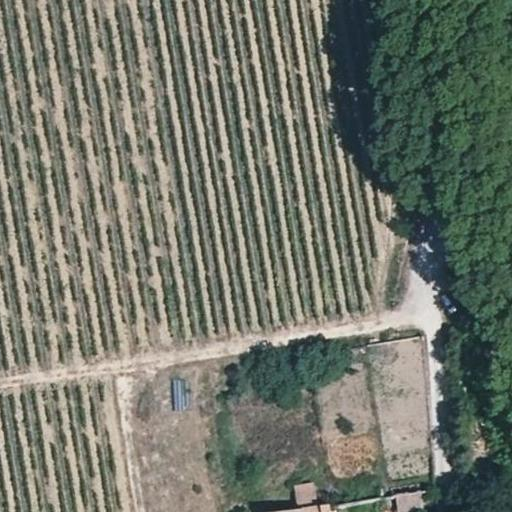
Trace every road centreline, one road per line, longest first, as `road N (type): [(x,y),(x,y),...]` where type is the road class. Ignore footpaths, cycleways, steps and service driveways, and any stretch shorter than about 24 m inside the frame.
road 1 (unknown): [(428,315),(218,355),(0,384)]
road 2 (tertiary): [(511,363),(466,212),(443,0)]
road 3 (unknown): [(466,212),(426,284),(441,455)]
